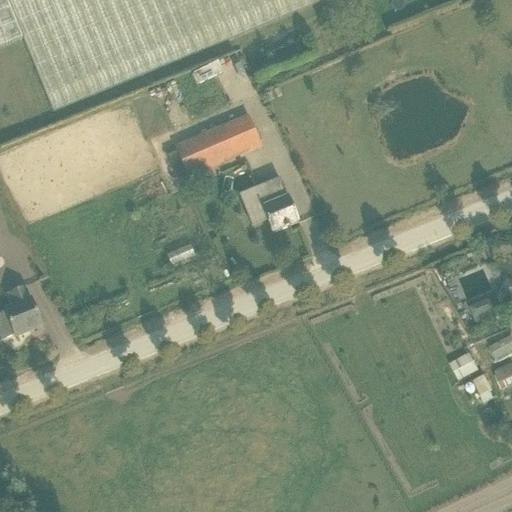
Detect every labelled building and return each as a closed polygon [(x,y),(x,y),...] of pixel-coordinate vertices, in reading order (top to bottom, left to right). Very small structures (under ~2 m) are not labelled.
[(0,0),(0,48),(22,40),(52,113),(328,0),(0,0)] [(297,44),(270,55),(274,66),(301,55),(297,44)] [(218,63),(193,75),(194,76),(192,78),(196,86),(223,73),(218,63)] [(171,140),(175,149),(174,149),(187,179),(261,147),(248,117),(186,144),(183,135),(171,140)] [(266,222),(271,235),(298,224),(287,198),(286,199),(279,180),(238,196),(251,228),(266,222)] [(448,344),(469,331),(428,264),(406,277),(448,344)] [(511,299),(511,282),(507,281),(501,296),(511,299)] [(0,315),(0,334),(2,341),(13,336),(14,338),(41,327),(30,301),(30,302),(24,289),(8,295),(13,308),(4,312),(5,314),(0,315)] [(480,304),(468,308),(473,320),(485,316),(480,304)] [(450,363),(457,379),(477,371),(470,354),(450,363)] [(511,363),(493,373),(501,391),(511,385),(511,363)] [(481,397),(489,393),(480,377),(473,381),(481,397)]
